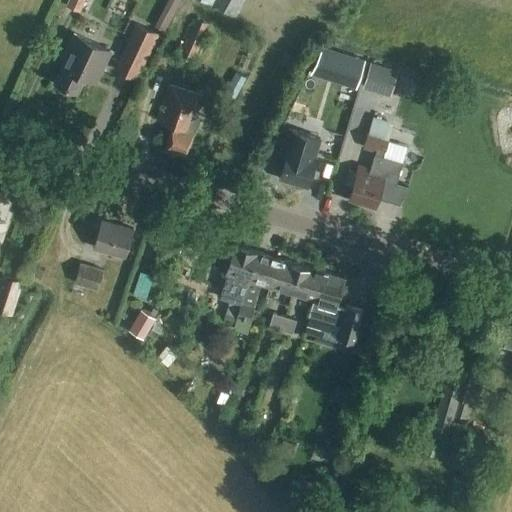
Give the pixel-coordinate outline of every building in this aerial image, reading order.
[(84,0),(68,0),(66,4),(80,10),(84,0)] [(210,0),(238,14),(245,0),(210,0)] [(196,17),(180,54),(192,59),(208,22),(196,17)] [(160,32),(136,21),(114,68),(138,79),(160,32)] [(85,78),(96,83),(112,49),(73,32),(60,61),(63,62),(53,84),(77,95),(85,78)] [(322,44),(310,72),(342,83),(351,54),(322,44)] [(370,62),(363,85),(390,92),(397,69),(370,62)] [(236,71),(226,88),(238,94),(247,77),(236,71)] [(395,94),(403,96),(409,77),(401,75),(395,94)] [(155,118),(159,119),(171,123),(162,147),(164,148),(188,156),(202,115),(197,113),(204,95),(172,84),(168,82),(155,118)] [(321,106),(343,116),(353,95),(330,85),(321,106)] [(280,157),(286,158),(280,177),(308,185),(316,156),(315,155),(320,137),(288,128),(280,157)] [(367,132),(363,146),(377,149),(376,152),(383,154),(384,151),(388,140),(388,139),(368,132),(367,132)] [(404,158),(410,143),(393,136),(387,152),(404,158)] [(398,181),(404,160),(383,154),(376,152),(371,168),(360,165),(358,170),(354,185),(350,197),(377,206),(386,178),(398,181)] [(349,167),(345,182),(354,185),(358,170),(349,167)] [(126,256),(135,229),(102,219),(94,246),(126,256)] [(169,235),(164,251),(178,255),(182,239),(169,235)] [(237,244),(228,273),(221,296),(230,299),(226,311),(239,315),(258,250),(237,244)] [(258,250),(239,315),(249,318),(253,306),(252,306),(260,283),(271,286),(280,257),(259,251),(259,250),(258,250)] [(164,259),(155,256),(151,268),(160,270),(164,259)] [(293,293),(302,263),(280,257),(271,286),(293,293)] [(80,262),(75,282),(97,288),(103,268),(80,262)] [(311,317),(324,270),(302,263),(293,293),(313,299),(308,316),(311,317)] [(324,270),(311,317),(339,326),(336,336),(357,342),(367,311),(346,304),(345,308),(337,305),(346,276),(324,270)] [(134,294),(146,298),(153,276),(140,272),(134,294)] [(21,282),(20,282),(4,276),(0,288),(0,312),(10,316),(21,282)] [(511,302),(508,302),(505,313),(496,310),(492,322),(495,323),(490,340),(511,346),(511,302)] [(140,308),(133,320),(148,329),(155,317),(140,308)] [(273,312),(269,325),(281,328),(285,315),(273,312)] [(285,315),(281,328),(292,332),(296,318),(285,315)] [(219,332),(221,323),(210,320),(208,329),(219,332)] [(155,323),(151,330),(158,334),(162,327),(155,323)] [(448,374),(431,431),(448,436),(455,412),(466,415),(483,359),(467,354),(460,377),(448,374)] [(277,432),(271,450),(288,456),(294,437),(277,432)] [(256,457),(262,441),(251,437),(244,453),(256,457)] [(288,479),(286,493),(310,497),(312,482),(288,479)]
